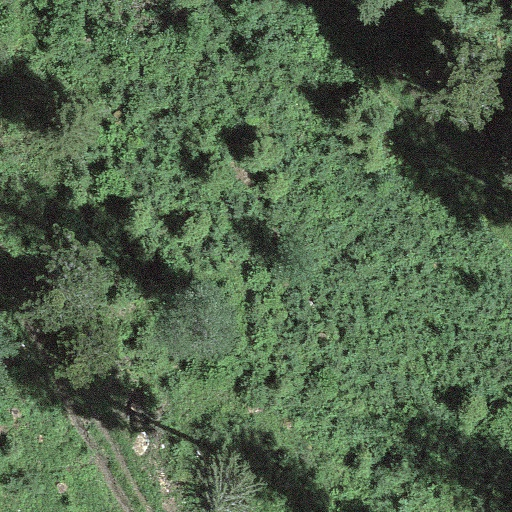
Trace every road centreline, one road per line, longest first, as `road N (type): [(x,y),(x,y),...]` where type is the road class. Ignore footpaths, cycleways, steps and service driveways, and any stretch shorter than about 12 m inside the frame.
road 1 (track): [(160,511),(127,465),(27,263),(0,234)]
road 2 (track): [(511,213),(339,0)]
